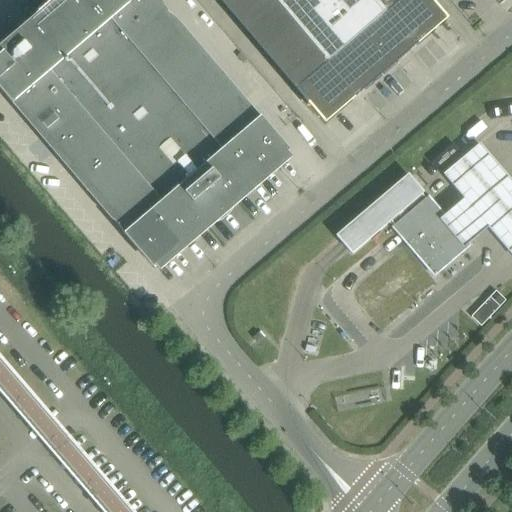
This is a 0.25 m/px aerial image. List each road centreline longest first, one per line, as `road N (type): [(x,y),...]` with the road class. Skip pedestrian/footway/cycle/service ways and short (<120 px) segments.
road 1 (unclassified): [(366,511),(206,329),(204,308),(214,287),(511,35)]
road 2 (secondary): [(511,351),(369,511)]
